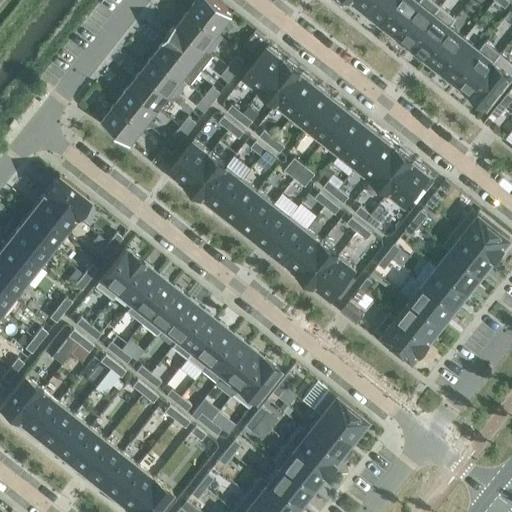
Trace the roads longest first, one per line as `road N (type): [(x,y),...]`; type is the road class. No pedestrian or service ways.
road 1 (residential): [(41,133),(430,439)]
road 2 (residential): [(511,198),(253,0)]
road 3 (residential): [(41,133),(147,0)]
road 4 (residential): [(511,330),(430,439)]
